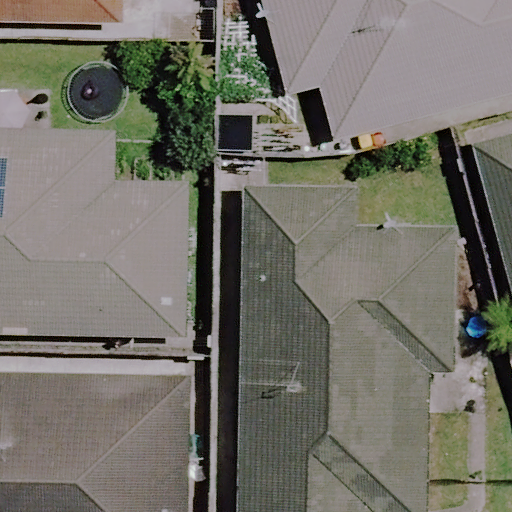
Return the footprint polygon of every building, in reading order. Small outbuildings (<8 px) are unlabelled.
[(0,0),(0,26),(121,29),(121,0),(0,0)] [(511,0),(265,0),(291,98),(319,90),(333,143),(511,96),(511,0)] [(0,336),(182,340),(184,191),(113,190),(114,135),(43,134),(44,93),(0,92),(0,336)] [(511,141),(472,153),(511,299),(511,141)] [(363,238),(364,197),(247,195),(241,511),(431,511),(435,347),(448,348),(450,239),(363,238)] [(180,511),(184,386),(0,380),(0,511),(180,511)]
